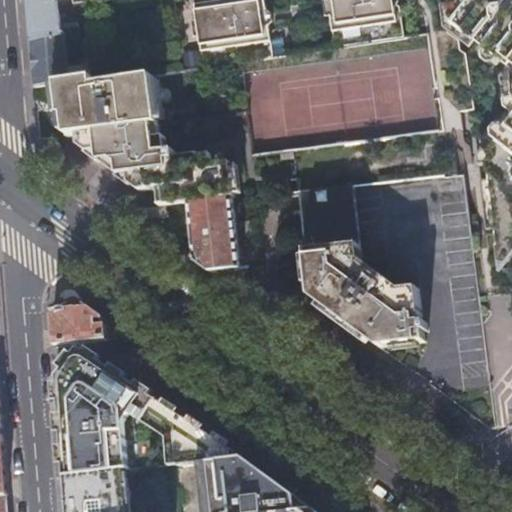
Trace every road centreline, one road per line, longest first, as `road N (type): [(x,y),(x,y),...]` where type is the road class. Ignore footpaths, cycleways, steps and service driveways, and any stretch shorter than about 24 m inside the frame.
road 1 (secondary): [(13,196),(448,511)]
road 2 (residential): [(38,511),(13,196)]
road 3 (residential): [(13,196),(0,15)]
